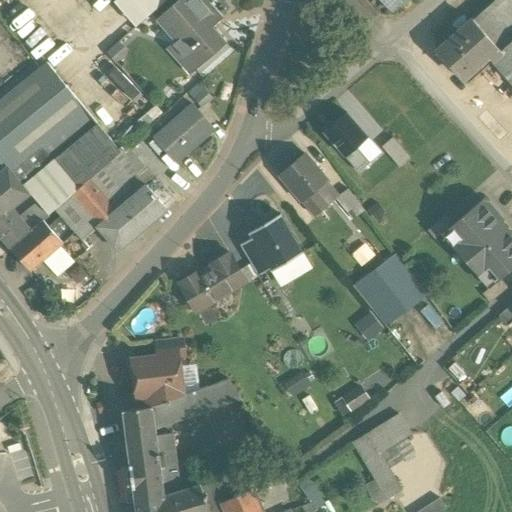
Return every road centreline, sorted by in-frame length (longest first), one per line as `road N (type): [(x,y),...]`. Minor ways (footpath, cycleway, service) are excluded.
road 1 (residential): [(251,136),(206,208),(46,376)]
road 2 (unknown): [(297,470),(511,267)]
road 3 (residential): [(511,177),(390,43)]
road 4 (residential): [(390,43),(271,136),(251,136)]
road 5 (primary): [(91,511),(46,376)]
road 6 (residential): [(284,0),(251,136)]
